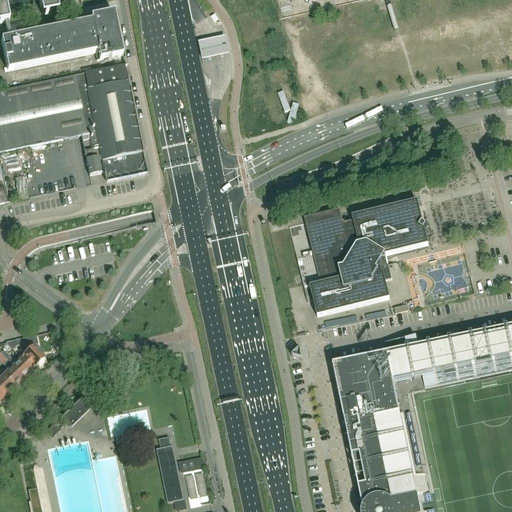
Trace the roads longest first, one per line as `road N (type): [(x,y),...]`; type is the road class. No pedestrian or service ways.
road 1 (unclassified): [(123,0),(156,185),(138,197),(0,226)]
road 2 (tertiary): [(511,81),(318,133),(215,189)]
road 3 (tertiary): [(219,207),(379,127),(511,94)]
road 4 (unknown): [(71,120),(77,105),(94,103),(111,162),(131,164),(131,137),(111,82),(0,99)]
road 5 (primary): [(282,511),(219,207)]
road 6 (primary): [(199,257),(253,511)]
road 7 (primary): [(147,0),(189,206)]
road 8 (primary): [(215,189),(177,0)]
road 9 (unclassified): [(189,206),(129,266),(98,331)]
road 10 (residential): [(0,437),(98,331)]
road 11 (unclassified): [(0,252),(98,331)]
